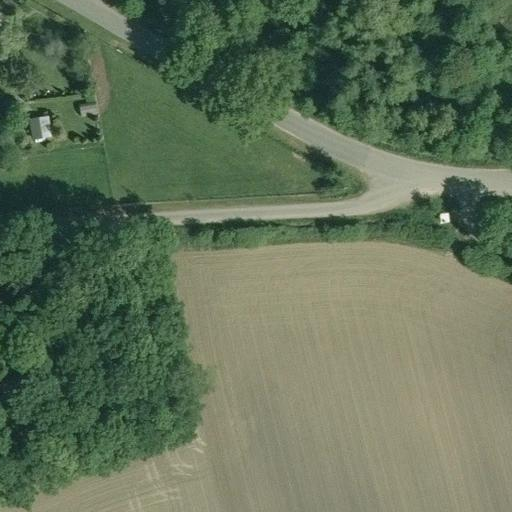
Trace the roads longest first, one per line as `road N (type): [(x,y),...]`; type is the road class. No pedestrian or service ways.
road 1 (unclassified): [(395,171),(380,197),(342,210),(0,234)]
road 2 (unclassified): [(395,171),(302,130),(74,0)]
